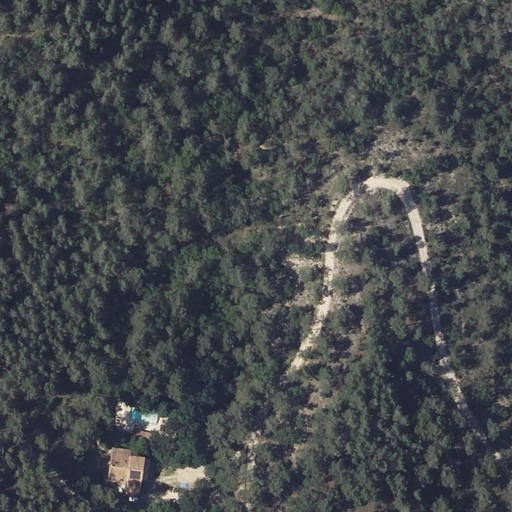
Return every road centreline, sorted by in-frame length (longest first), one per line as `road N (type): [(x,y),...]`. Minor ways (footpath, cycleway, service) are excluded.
road 1 (unclassified): [(248,511),(249,451),(323,313),(334,227),(367,184),(402,191),(413,208),(458,402),(511,476)]
road 2 (unclassified): [(0,427),(86,511)]
